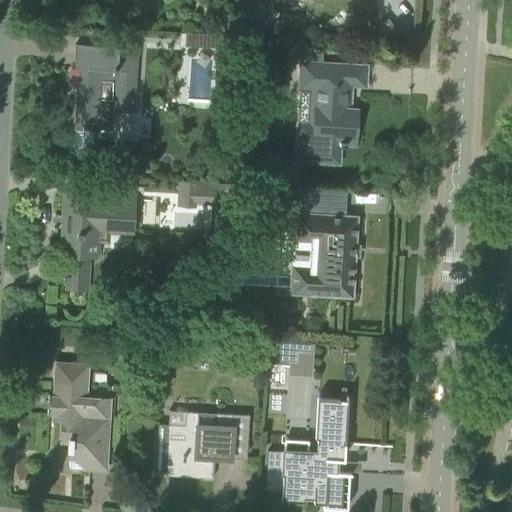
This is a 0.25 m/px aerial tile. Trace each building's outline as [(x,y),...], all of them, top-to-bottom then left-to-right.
[(214,47),(215,35),(185,34),(184,46),(214,47)] [(139,47),(95,45),(75,44),(73,68),(78,68),(73,138),(74,138),(73,150),(92,152),(93,131),(98,131),(98,129),(112,129),(113,111),(134,113),(139,47)] [(207,69),(207,61),(196,61),(196,72),(190,72),(191,99),(205,98),(204,69),(207,69)] [(297,140),(296,160),(337,162),(338,144),(345,145),(345,143),(353,144),(355,110),(348,109),(349,84),(364,85),(365,66),(361,66),(345,65),(321,64),(302,63),(300,87),(322,88),(320,110),(315,110),(313,141),(297,140)] [(216,182),(216,181),(195,180),(178,179),(177,206),(196,207),(196,205),(214,205),(214,203),(215,203),(216,182)] [(215,206),(213,233),(227,234),(228,206),(248,207),(249,184),(216,182),(215,203),(215,206)] [(110,243),(110,231),(131,232),(133,203),(96,201),(97,195),(65,193),(61,254),(65,254),(63,279),(66,279),(65,289),(89,290),(91,259),(97,259),(98,253),(100,253),(100,243),(110,243)] [(356,216),(339,215),(280,212),(278,240),(292,240),(290,274),(308,275),(306,293),(351,296),(356,216)] [(151,272),(152,257),(137,256),(136,271),(151,272)] [(141,335),(141,328),(126,327),(126,334),(141,335)] [(273,340),(272,363),(289,364),(289,361),(297,362),(298,351),(313,352),(314,342),(273,340)] [(48,394),(47,414),(48,414),(48,413),(52,413),(52,418),(62,418),(60,441),(68,442),(67,449),(69,449),(68,468),(105,470),(106,450),(108,418),(109,398),(85,396),(87,364),(55,362),(53,396),(49,396),(50,394),(48,394)] [(257,483),(255,511),(315,511),(316,502),(280,500),(280,499),(304,500),(304,496),(312,497),(312,501),(323,501),(323,506),(345,507),(347,472),(350,472),(350,471),(336,470),(337,458),(343,459),(347,395),(345,394),(345,398),(339,398),(339,395),(326,394),(316,393),(314,437),(316,437),(315,456),(307,455),(307,452),(291,451),(267,450),(265,484),(257,483)] [(230,458),(231,438),(232,413),(215,413),(214,423),(196,422),(197,412),(185,411),(184,429),(168,428),(168,424),(167,424),(167,426),(157,426),(157,423),(156,423),(155,471),(156,471),(156,470),(165,470),(165,475),(166,475),(166,471),(198,473),(198,477),(212,478),(214,457),(230,458)]
